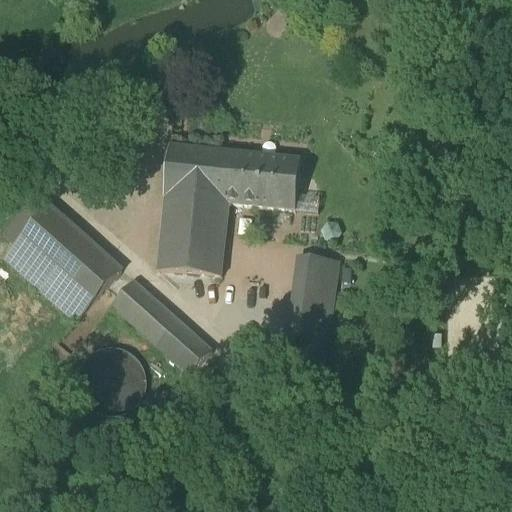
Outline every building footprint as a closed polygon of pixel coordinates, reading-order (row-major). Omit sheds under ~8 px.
[(100,128),(63,124),(61,143),(98,146),(100,128)] [(301,164),(170,150),(157,275),(222,282),(230,210),(296,217),(301,164)] [(122,277),(49,213),(4,264),(76,327),(122,277)] [(340,270),(341,264),(296,258),(284,341),(332,348),(343,271),(340,270)] [(212,356),(134,288),(102,324),(180,392),(212,356)]
